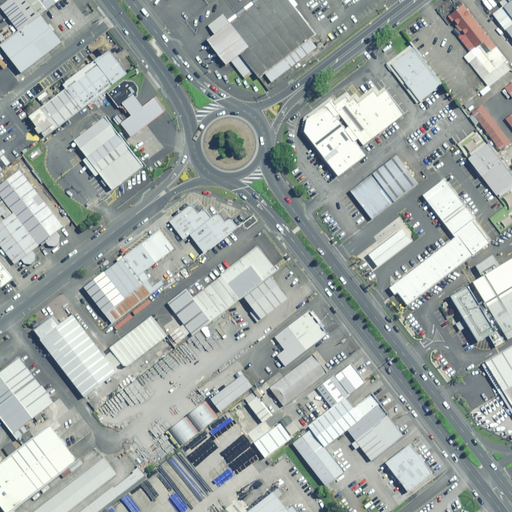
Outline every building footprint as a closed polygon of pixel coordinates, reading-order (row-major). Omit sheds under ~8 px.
[(55,0),(9,0),(27,22),(55,0)] [(312,35),(284,0),(255,0),(202,41),(222,66),(228,62),(240,78),(249,71),(255,79),(262,74),(267,81),(312,46),(307,39),(312,35)] [(511,0),(510,0),(489,16),(511,45),(511,0)] [(492,49),(460,5),(448,14),(480,57),(492,49)] [(58,43),(37,16),(0,44),(0,52),(17,74),(58,43)] [(112,47),(102,35),(84,49),(93,62),(112,47)] [(438,85),(408,47),(386,64),(416,102),(438,85)] [(502,62),(492,49),(480,57),(476,53),(465,61),(479,79),(502,62)] [(122,76),(105,54),(60,89),(62,91),(78,111),(122,76)] [(511,96),(511,80),(500,89),(508,99),(511,96)] [(58,82),(53,85),(56,90),(61,87),(58,82)] [(350,95),(332,109),(360,146),(401,114),(382,90),(374,96),(370,91),(355,102),(350,95)] [(40,140),(78,111),(62,91),(24,121),(40,140)] [(142,106),(134,96),(123,104),(131,115),(120,124),(132,139),(167,112),(155,97),(142,106)] [(332,109),(327,103),(302,122),(300,133),(335,178),(367,154),(360,146),(332,109)] [(507,144),(479,105),(468,114),(496,152),(507,144)] [(511,113),(502,120),(511,132),(511,113)] [(142,167),(102,116),(69,142),(108,193),(142,167)] [(392,155),(347,190),(371,220),(416,185),(392,155)] [(61,227),(16,170),(0,182),(0,200),(9,213),(36,246),(61,227)] [(180,241),(186,236),(207,220),(200,211),(193,216),(186,207),(165,223),(180,241)] [(0,249),(12,265),(36,246),(9,213),(0,220),(0,249)] [(207,220),(186,236),(201,255),(234,230),(226,220),(220,225),(213,215),(207,220)] [(415,237),(400,217),(374,237),(377,242),(356,257),(363,266),(366,264),(373,272),(401,252),(399,249),(415,237)] [(156,232),(120,260),(134,278),(170,250),(156,232)] [(188,298),(208,323),(273,272),(253,247),(188,298)] [(467,288),(501,342),(511,335),(511,259),(496,269),(489,258),(472,268),(480,280),(467,288)] [(134,278),(120,260),(81,290),(101,316),(140,286),(134,278)] [(283,303),(266,280),(240,300),(258,323),(283,303)] [(490,334),(463,289),(446,300),(473,345),(490,334)] [(188,298),(182,290),(163,305),(189,338),(208,323),(188,298)] [(322,334),(305,313),(271,339),(280,351),(273,357),(281,366),(322,334)] [(113,375),(67,316),(54,327),(49,320),(30,335),(81,400),(113,375)] [(164,337),(149,317),(105,351),(120,371),(164,337)] [(511,345),(483,364),(511,411),(511,345)] [(324,373),(311,356),(266,390),(279,407),(324,373)] [(50,404),(14,359),(0,369),(0,424),(9,435),(50,404)] [(330,411),(341,402),(363,385),(347,364),(313,389),(330,411)] [(248,389),(239,377),(207,401),(216,413),(248,389)] [(358,421),(357,422),(343,433),(366,463),(399,438),(366,396),(349,409),(358,421)] [(268,416),(253,398),(244,404),(259,423),(268,416)] [(357,422),(341,402),(330,411),(306,429),(307,432),(321,449),(343,433),(357,422)] [(253,426),(244,414),(239,417),(249,429),(253,426)] [(293,422),(288,416),(281,421),(292,435),(300,430),(293,421),(293,422)] [(9,511),(73,463),(46,428),(0,463),(0,511),(9,511)] [(339,474),(307,432),(289,446),(321,488),(339,474)] [(427,476),(405,447),(381,466),(403,495),(427,476)] [(63,511),(112,474),(100,458),(29,511),(63,511)] [(93,511),(139,477),(132,468),(75,511),(11,511),(10,511),(93,511)] [(282,511),(269,494),(244,511),(282,511)]
